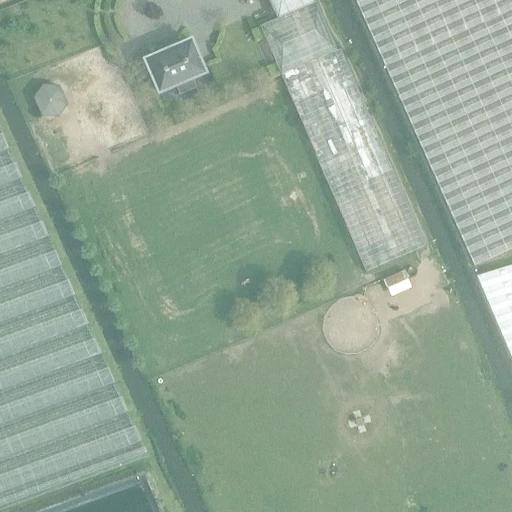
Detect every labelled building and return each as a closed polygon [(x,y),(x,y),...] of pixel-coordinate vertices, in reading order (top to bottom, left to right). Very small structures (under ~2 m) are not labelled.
[(335,51),(313,0),(267,0),(276,19),(259,26),(364,273),(424,247),(339,49),(335,51)] [(511,0),(357,0),(475,266),(511,249),(511,0)] [(204,73),(190,40),(144,60),(158,92),(175,85),(179,93),(194,87),(190,79),(204,73)] [(60,88),(34,99),(41,115),(67,103),(60,88)] [(0,509),(147,455),(0,132),(0,509)] [(511,264),(477,276),(511,355),(511,264)] [(392,294),(411,286),(405,270),(386,278),(392,294)]
